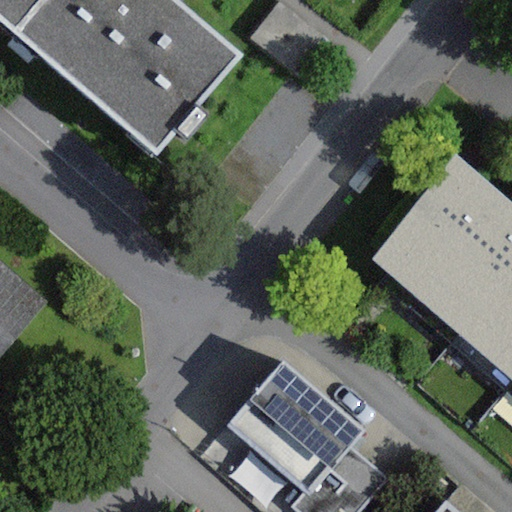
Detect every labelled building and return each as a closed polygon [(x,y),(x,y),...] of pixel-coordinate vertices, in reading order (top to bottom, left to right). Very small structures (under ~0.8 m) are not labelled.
[(0,0),(0,6),(24,27),(47,0),(0,0)] [(185,127),(193,134),(213,111),(205,103),(250,51),(190,0),(47,0),(24,27),(166,149),(185,127)] [(338,39),(288,0),(285,0),(258,35),(309,75),(338,39)] [(511,204),(452,153),(371,256),(511,377),(511,204)] [(0,347),(42,299),(0,261),(0,347)] [(278,356),(228,419),(311,485),(298,501),(312,511),(358,511),(388,475),(350,444),(365,425),(278,356)] [(457,511),(442,499),(430,511),(457,511)]
